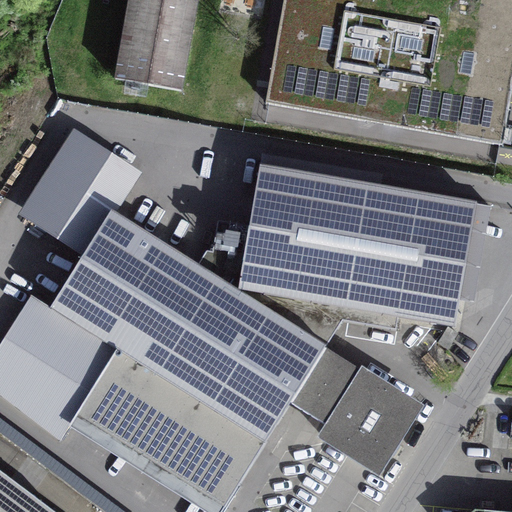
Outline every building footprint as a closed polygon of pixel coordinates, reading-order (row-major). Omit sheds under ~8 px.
[(187,0),(119,0),(105,81),(171,92),(187,0)] [(511,0),(276,0),(257,112),(508,154),(511,132),(511,0)] [(133,178),(69,135),(15,218),(79,260),(133,178)] [(476,213),(259,177),(239,299),(456,334),(476,213)] [(0,410),(149,511),(191,511),(149,485),(255,312),(113,220),(48,315),(28,302),(0,345),(0,410)] [(320,351),(255,312),(149,485),(191,511),(218,511),(284,407),(320,351)] [(366,477),(410,410),(320,351),(284,407),(313,426),(306,437),(366,477)] [(54,511),(0,471),(0,511),(54,511)]
